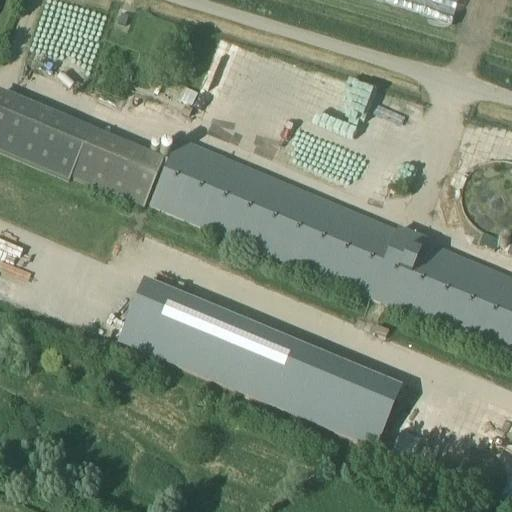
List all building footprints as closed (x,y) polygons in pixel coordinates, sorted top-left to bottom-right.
[(413,167),(430,112),(311,75),(294,130),(413,167)] [(511,283),(176,143),(148,209),(511,361),(511,283)] [(493,253),(498,242),(483,236),(478,247),(493,253)] [(120,346),(273,410),(298,350),(144,287),(120,346)] [(389,334),(376,329),(373,337),(386,342),(389,334)] [(399,392),(298,350),(273,410),(373,452),(399,392)]
